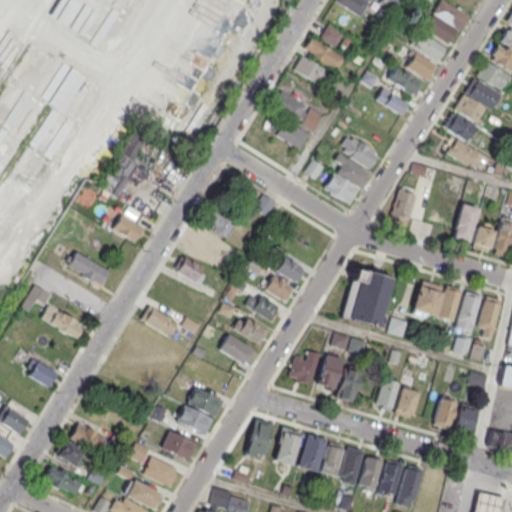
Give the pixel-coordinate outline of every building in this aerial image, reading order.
[(333,0),(364,0),(366,1),(358,15),(333,0)] [(433,14),(442,0),(467,15),(458,30),(433,14)] [(420,27),(429,13),(454,28),(445,43),(420,27)] [(348,38),(327,24),(318,37),(340,52),(348,38)] [(496,43),(495,43),(486,59),(511,72),(511,30),(504,27),(496,43)] [(409,45),(418,31),(443,46),(434,60),(409,45)] [(308,55),(317,40),(342,56),(333,70),(308,55)] [(401,64),(410,49),(435,65),(426,79),(401,64)] [(290,68),(299,54),(324,69),(315,83),(290,68)] [(482,59),(509,75),(505,81),(508,83),(504,90),(500,87),(498,90),(473,75),(482,59)] [(385,80),(394,65),(419,81),(410,95),(385,80)] [(489,109),(498,93),(472,77),(452,109),(475,123),(485,107),(489,109)] [(397,114),(405,102),(380,86),(372,98),(397,114)] [(273,106),(311,130),(321,114),(282,91),(273,106)] [(472,119),(446,115),(444,133),(469,137),(472,119)] [(273,132),(282,118),(307,133),(298,148),(273,132)] [(341,152),(350,137),(375,153),(366,167),(341,152)] [(469,166),(477,151),(454,139),(446,154),(469,166)] [(335,171),(344,157),(368,172),(360,186),(335,171)] [(322,187),(331,173),(356,188),(347,203),(322,187)] [(414,194),(397,189),(388,219),(405,224),(414,194)] [(264,216),(273,202),(255,190),(246,204),(264,216)] [(468,241),(475,206),(459,203),(452,238),(468,241)] [(454,209),(438,204),(429,234),(445,239),(454,209)] [(233,220),(211,210),(204,227),(225,237),(233,220)] [(110,228),(131,241),(140,226),(119,213),(110,228)] [(505,256),(511,233),(511,221),(500,218),(490,251),(505,256)] [(471,246),(488,249),(492,228),(475,225),(471,246)] [(231,248),(200,229),(191,243),(222,263),(231,248)] [(107,270),(73,250),(64,265),(97,286),(107,270)] [(173,269),(197,284),(206,269),(182,255),(173,269)] [(302,267),(283,256),(274,270),(294,282),(302,267)] [(390,277),(351,267),(339,317),(378,327),(390,277)] [(260,285),(279,301),(290,288),(270,272),(260,285)] [(409,312),(432,319),(442,286),(419,279),(409,312)] [(450,321),(460,290),(446,286),(436,316),(450,321)] [(469,331),(480,295),(464,290),(454,327),(469,331)] [(242,306),(268,320),(276,304),(250,291),(242,306)] [(500,299),(485,294),(474,335),(489,339),(500,299)] [(82,324),(46,305),(39,319),(74,338),(82,324)] [(176,321),(147,305),(138,320),(167,336),(176,321)] [(254,342),(262,327),(238,314),(230,329),(254,342)] [(401,336),(405,321),(389,316),(385,331),(401,336)] [(216,349),(242,365),(252,349),(226,333),(216,349)] [(451,352),(466,356),(471,339),(456,335),(451,352)] [(480,359),(484,346),(473,343),(469,356),(480,359)] [(309,383),(317,353),(305,350),(303,358),(291,355),(285,377),(309,383)] [(313,385),(331,390),(340,358),(323,353),(313,385)] [(22,373),(46,386),(54,370),(30,358),(22,373)] [(497,385),(511,388),(511,366),(502,364),(497,385)] [(333,396),(351,402),(360,372),(342,367),(333,396)] [(484,376),(470,371),(466,382),(480,387),(484,376)] [(389,410),(399,381),(382,375),(372,405),(389,410)] [(221,399),(193,386),(185,403),(213,416),(221,399)] [(393,412),(410,416),(416,390),(399,387),(393,412)] [(448,429),(455,400),(438,396),(431,424),(448,429)] [(453,431),(470,433),(474,405),(458,403),(453,431)] [(203,434),(210,418),(182,404),(174,421),(203,434)] [(0,412),(0,422),(16,433),(25,420),(5,406),(0,412)] [(253,418),(242,453),(261,459),(272,423),(253,418)] [(104,438),(77,421),(69,434),(95,451),(104,438)] [(279,425),(269,461),(287,466),(298,431),(279,425)] [(195,443),(168,429),(159,446),(185,461),(195,443)] [(511,451),(511,434),(489,429),(485,446),(511,451)] [(306,432),(295,468),(314,474),(325,438),(306,432)] [(0,453),(3,455),(9,441),(0,436),(0,453)] [(325,439),(314,474),(333,480),(344,444),(325,439)] [(54,455),(72,466),(81,451),(64,440),(54,455)] [(141,461),(147,448),(133,442),(127,455),(141,461)] [(344,445),(333,480),(352,486),(363,450),(344,445)] [(365,454),(356,484),(372,488),(381,459),(365,454)] [(168,487),(176,468),(148,455),(140,473),(168,487)] [(385,459),(376,488),(392,493),(401,464),(385,459)] [(80,480),(49,464),(41,481),(72,496),(80,480)] [(404,466),(393,502),(409,507),(420,471),(404,466)] [(160,493),(131,479),(122,498),(115,495),(111,502),(98,496),(91,510),(94,511),(101,511),(103,510),(107,511),(149,511),(150,510),(152,511),(160,493)] [(214,511),(216,509),(227,511),(244,511),(249,497),(212,488),(206,509),(197,507),(195,511),(214,511)] [(500,511),(503,501),(476,494),(471,511),(500,511)]
